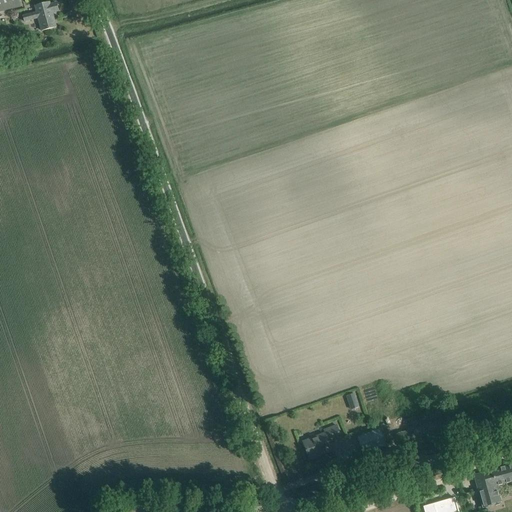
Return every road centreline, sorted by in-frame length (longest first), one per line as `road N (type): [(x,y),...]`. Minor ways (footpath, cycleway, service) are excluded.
road 1 (unclassified): [(282,509),(98,0)]
road 2 (tertiary): [(282,509),(511,433)]
road 3 (track): [(511,457),(352,511)]
road 4 (tertiary): [(282,509),(133,511)]
